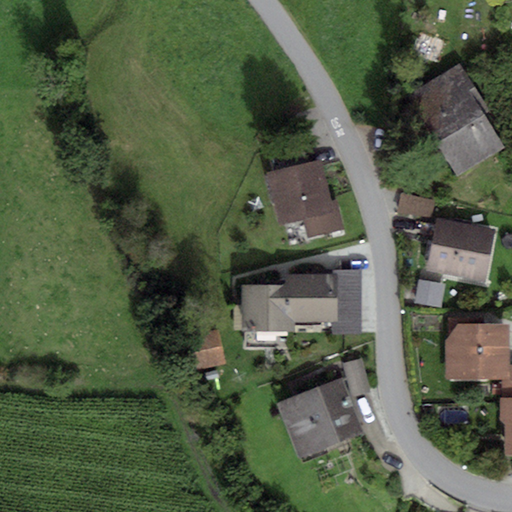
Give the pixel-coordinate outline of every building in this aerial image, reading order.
[(461,63),(407,96),(457,177),(505,148),(483,113),(489,109),(461,63)] [(306,138),(276,146),(280,159),(309,150),(306,138)] [(321,161),(267,174),(280,226),(303,220),(308,237),(345,228),(338,200),(331,201),(321,161)] [(403,192),(398,211),(431,219),(436,201),(403,192)] [(494,230),(437,219),(428,270),(484,281),(494,230)] [(335,271),(335,275),(334,323),(334,334),(360,335),(362,271),(335,271)] [(285,285),(242,284),(241,332),(294,332),(294,323),(334,323),(335,275),(286,274),(285,285)] [(444,285),(419,280),(415,301),(440,306),(444,285)] [(510,324),(458,324),(445,342),(445,378),(510,378),(510,366),(510,324)] [(221,336),(196,341),(202,370),(228,364),(221,336)] [(362,359),(343,364),(351,396),(370,391),(362,359)] [(342,380),(277,405),(298,460),(363,434),(342,380)] [(511,396),(510,397),(499,396),(499,421),(504,424),(504,456),(511,455),(511,396)]
